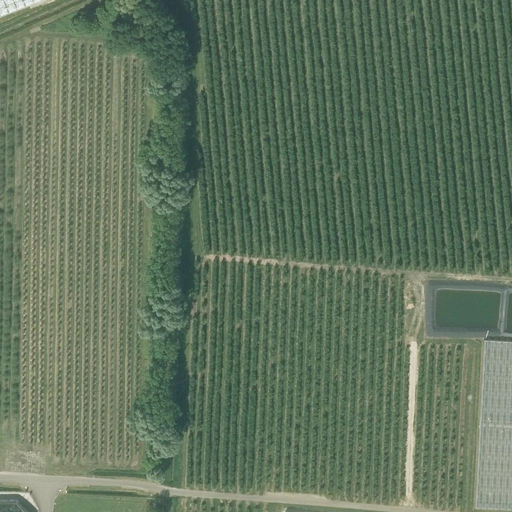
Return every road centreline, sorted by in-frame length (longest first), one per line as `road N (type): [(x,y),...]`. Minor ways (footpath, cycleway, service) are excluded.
road 1 (unclassified): [(0,479),(410,511)]
road 2 (track): [(511,280),(302,265)]
